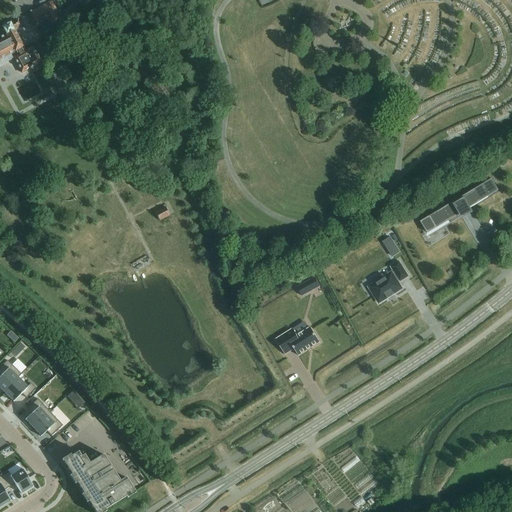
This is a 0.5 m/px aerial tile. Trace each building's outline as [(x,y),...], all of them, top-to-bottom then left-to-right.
[(52,26),(60,22),(49,2),(34,10),(27,14),(34,26),(41,22),(48,18),(52,26)] [(26,52),(23,47),(14,31),(22,26),(18,19),(2,27),(6,34),(0,37),(0,59),(13,52),(16,57),(13,59),(21,76),(29,72),(29,73),(33,71),(32,69),(42,64),(33,48),(26,52)] [(492,179),(420,222),(427,233),(448,221),(459,214),(462,219),(473,212),(470,207),(493,194),(499,190),(492,179)] [(160,220),(169,215),(165,207),(155,212),(160,220)] [(402,289),(398,282),(399,281),(400,282),(408,277),(399,261),(390,267),(393,271),(384,277),(382,275),(375,280),(376,282),(368,287),(379,303),(387,298),(388,299),(389,298),(389,297),(392,295),(393,296),(394,295),(394,294),(402,289)] [(313,278),(296,287),(296,288),(301,296),(318,287),(313,278)] [(307,350),(319,343),(320,343),(316,335),(310,327),(310,328),(309,328),(304,332),(297,336),(295,333),(293,329),(292,329),(276,339),(275,339),(280,347),(285,355),(286,355),(286,354),(290,352),(294,349),(296,352),(299,356),(299,355),(307,350)] [(14,349),(11,353),(15,357),(19,354),(14,349)] [(0,388),(4,392),(17,379),(18,378),(21,375),(21,374),(15,368),(7,361),(0,367),(0,388)] [(18,378),(4,392),(13,401),(13,402),(17,398),(22,394),(24,396),(26,398),(31,393),(36,389),(33,386),(31,384),(27,387),(21,381),(18,378)] [(73,391),(69,395),(75,401),(78,397),(73,392),(73,391)] [(25,420),(26,420),(27,421),(33,428),(50,412),(46,408),(38,399),(28,408),(30,411),(32,413),(25,420)] [(50,412),(33,428),(36,431),(40,436),(41,436),(40,436),(41,437),(47,431),(51,436),(57,431),(62,426),(58,420),(50,412)] [(65,413),(59,416),(63,423),(69,419),(65,413)] [(12,445),(3,448),(6,455),(14,452),(12,445)] [(112,469),(103,455),(96,459),(89,463),(84,455),(81,457),(78,452),(73,455),(63,462),(71,474),(84,495),(94,511),(102,511),(116,503),(134,492),(125,478),(120,481),(112,469)] [(2,474),(1,474),(10,487),(15,484),(16,486),(21,494),(22,494),(21,493),(32,487),(33,487),(26,475),(22,469),(21,469),(22,470),(11,476),(8,472),(3,476),(2,475),(2,474)] [(0,507),(3,505),(10,501),(11,501),(6,493),(4,491),(10,487),(1,474),(0,475),(0,507)]
